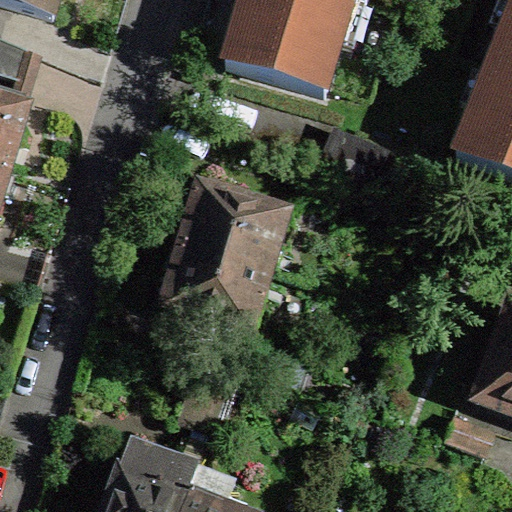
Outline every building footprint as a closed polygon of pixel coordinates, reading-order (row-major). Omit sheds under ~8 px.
[(60,0),(0,0),(0,6),(54,23),(60,0)] [(354,0),(247,0),(227,70),(325,99),(354,0)] [(511,20),(458,161),(511,181),(511,20)] [(36,57),(0,42),(0,78),(27,87),(36,57)] [(0,167),(8,170),(25,113),(19,111),(22,101),(0,94),(0,167)] [(337,133),(322,171),(372,191),(387,153),(337,133)] [(201,193),(165,307),(173,310),(171,319),(206,330),(209,320),(252,333),(287,218),(244,205),(246,196),(210,185),(207,195),(201,193)] [(511,313),(477,405),(511,417),(511,313)] [(491,434),(454,421),(444,446),(482,460),(491,434)] [(184,511),(200,471),(132,446),(108,511),(184,511)] [(221,511),(232,483),(200,471),(184,511),(221,511)]
